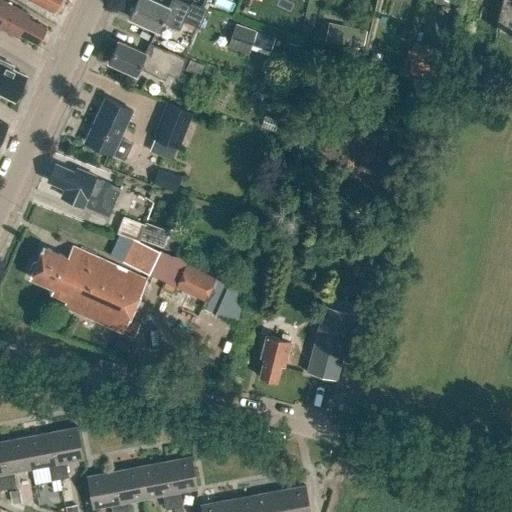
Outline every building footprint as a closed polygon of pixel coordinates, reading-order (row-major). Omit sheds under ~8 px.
[(37,43),(46,27),(28,17),(29,14),(1,0),(0,0),(0,27),(16,36),(18,33),(37,43)] [(29,0),(53,12),(54,9),(56,10),(61,1),(59,0),(29,0)] [(191,1),(189,6),(176,0),(172,0),(169,8),(151,0),(137,0),(129,18),(158,32),(162,23),(180,31),(185,19),(199,26),(207,8),(191,1)] [(511,0),(500,0),(494,28),(511,32),(511,0)] [(256,30),(235,23),(227,47),(248,54),(256,30)] [(298,37),(300,26),(288,24),(286,35),(298,37)] [(177,77),(186,58),(167,50),(166,51),(149,43),(145,52),(118,40),(108,62),(136,74),(139,68),(165,79),(168,73),(177,77)] [(0,94),(14,101),(26,77),(11,69),(12,66),(0,59),(0,94)] [(85,141),(112,154),(123,159),(131,143),(119,137),(132,110),(105,98),(85,141)] [(166,101),(151,137),(178,147),(192,112),(166,101)] [(96,179),(97,178),(85,172),(83,177),(55,165),(48,180),(67,188),(62,197),(84,207),(84,206),(109,217),(121,189),(96,179)] [(158,168),(153,184),(176,191),(181,176),(158,168)] [(139,238),(162,246),(169,229),(145,221),(139,238)] [(123,334),(147,280),(73,247),(68,258),(44,247),(37,262),(34,261),(29,273),(31,274),(30,278),(54,289),(51,294),(67,301),(64,307),(123,334)] [(215,277),(186,263),(175,286),(204,300),(215,277)] [(230,282),(218,313),(239,321),(251,291),(230,282)] [(351,312),(322,304),(306,370),(335,377),(351,312)] [(262,377),(261,378),(270,381),(271,378),(274,379),(275,377),(278,363),(282,364),(288,339),(264,333),(260,350),(263,351),(258,375),(262,376),(262,377)] [(124,358),(130,345),(117,338),(111,352),(124,358)] [(77,427),(51,433),(59,478),(68,476),(65,460),(83,457),(77,427)] [(51,433),(25,438),(30,467),(48,464),(51,479),(59,478),(51,433)] [(0,442),(0,447),(8,487),(16,486),(13,470),(30,467),(25,438),(0,442)] [(192,457),(165,462),(174,507),(182,506),(179,490),(197,486),(192,457)] [(165,462),(139,467),(145,497),(162,493),(165,509),(174,507),(165,462)] [(113,472),(120,511),(129,511),(128,500),(145,497),(139,467),(113,472)] [(111,503),(112,511),(120,511),(113,472),(87,477),(92,507),(111,503)] [(310,511),(306,486),(279,491),(283,511),(310,511)] [(283,511),(279,491),(253,495),(256,511),(283,511)] [(228,500),(229,511),(256,511),(253,495),(228,500)] [(229,511),(228,500),(201,505),(202,511),(229,511)]
